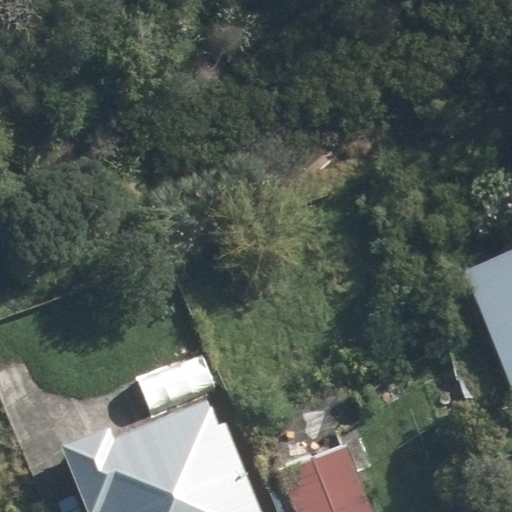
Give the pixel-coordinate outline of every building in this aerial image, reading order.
[(511,256),(452,282),(507,404),(511,401),(511,256)] [(0,345),(0,389),(65,363),(50,326),(0,345)] [(247,511),(204,414),(195,418),(192,412),(99,453),(93,440),(49,459),(72,511),(247,511)] [(360,511),(338,456),(268,484),(279,511),(360,511)] [(511,511),(511,472),(492,481),(504,511),(511,511)]
